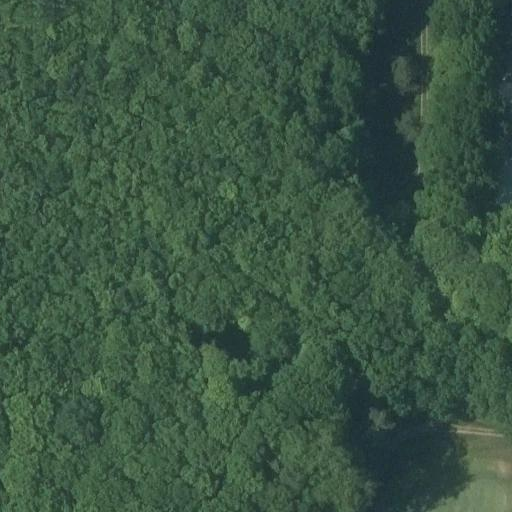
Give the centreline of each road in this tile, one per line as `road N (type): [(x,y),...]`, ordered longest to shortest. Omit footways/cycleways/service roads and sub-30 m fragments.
road 1 (track): [(511,358),(0,384)]
road 2 (track): [(293,371),(205,511)]
